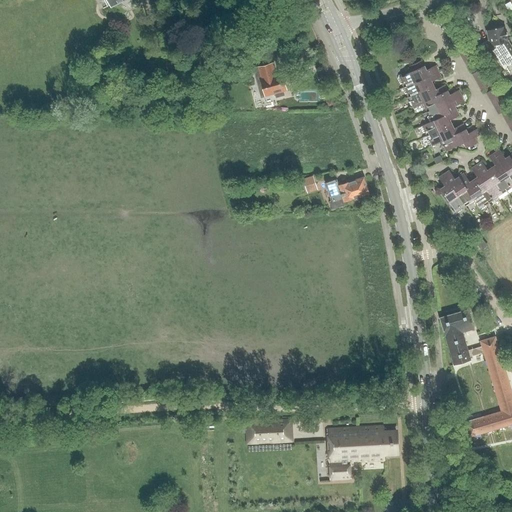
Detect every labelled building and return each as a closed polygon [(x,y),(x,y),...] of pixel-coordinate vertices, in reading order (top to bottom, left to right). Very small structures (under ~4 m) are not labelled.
[(486,49),(500,72),(511,64),(511,47),(508,41),(505,27),(486,31),(490,47),(486,49)] [(470,45),(458,52),(461,57),(473,51),(470,45)] [(476,56),(473,51),(461,57),(464,63),(476,56)] [(479,62),(476,56),(464,63),(467,68),(479,62)] [(399,75),(398,78),(400,84),(402,84),(404,88),(438,71),(436,66),(426,71),(422,61),(410,66),(413,71),(402,76),(401,74),(399,75)] [(276,77),(273,64),(258,67),(265,98),(275,96),(276,99),(285,97),(284,92),(287,92),(284,75),(276,77)] [(487,74),(484,68),(472,75),(475,80),(487,74)] [(432,82),(441,78),(438,71),(404,88),(408,97),(433,85),(432,82)] [(478,86),(490,79),(487,74),(475,80),(478,86)] [(493,85),(490,79),(478,86),(481,91),(493,85)] [(435,90),(433,85),(408,97),(413,108),(423,103),(447,91),(445,85),(435,90)] [(498,86),(486,93),(489,99),(501,92),(498,86)] [(423,103),(427,112),(461,96),(459,91),(449,95),(447,91),(423,103)] [(501,92),(489,99),(492,104),(504,97),(501,92)] [(427,112),(431,121),(432,123),(457,111),(455,106),(464,102),(461,96),(427,112)] [(492,104),(495,110),(507,103),(504,97),(492,104)] [(495,110),(498,115),(501,113),(510,108),(507,103),(495,110)] [(510,108),(501,113),(504,119),(511,114),(511,106),(510,108)] [(457,111),(432,123),(431,121),(422,126),(427,136),(452,125),(450,120),(459,116),(457,111)] [(452,125),(427,136),(432,147),(442,142),(466,131),(463,124),(454,128),(452,125)] [(467,134),(466,131),(442,142),(446,151),(464,143),(467,149),(478,143),(475,138),(480,135),(477,129),(467,134)] [(511,176),(511,156),(511,155),(505,158),(500,150),(496,152),(511,176)] [(508,190),(511,187),(511,176),(496,152),(489,157),(495,166),(493,167),(508,190)] [(482,162),(478,164),(499,196),(508,190),(493,167),(488,170),(482,162)] [(477,177),(475,179),(490,202),(499,196),(478,164),(471,169),(477,177)] [(475,199),(460,176),(455,180),(449,171),(444,174),(465,206),(475,199)] [(455,212),(465,206),(444,174),(439,178),(444,186),(440,189),(455,212)] [(481,208),(490,202),(475,179),(470,182),(464,174),(460,176),(475,199),(481,208)] [(317,191),(312,176),(302,179),(306,194),(317,191)] [(337,186),(335,180),(324,184),(330,202),(328,202),(330,210),(345,205),(345,202),(356,199),(357,202),(368,199),(366,195),(369,194),(364,178),(337,186)] [(487,247),(481,240),(477,243),(483,250),(487,247)] [(472,323),(468,310),(440,318),(454,365),(471,360),(470,357),(484,353),(501,412),(464,423),(469,437),(511,424),(511,392),(495,337),(480,341),(482,347),(468,351),(463,333),(474,329),(472,323)] [(248,422),(249,442),(291,440),(290,420),(248,422)] [(359,462),(386,461),(385,455),(398,454),(396,431),(384,432),(384,425),(357,427),(359,462)] [(357,427),(328,428),(330,480),(350,479),(349,462),(359,462),(357,427)]
